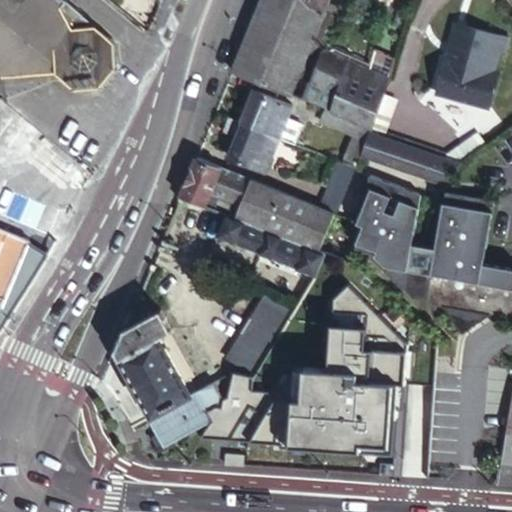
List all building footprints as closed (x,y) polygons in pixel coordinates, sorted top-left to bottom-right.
[(0,0),(0,74),(4,74),(59,66),(77,81),(102,79),(117,60),(117,37),(73,0),(0,0)] [(299,0),(262,0),(232,72),(292,95),(305,63),(315,68),(324,47),(337,16),(326,11),(299,0)] [(299,0),(326,11),(330,0),(299,0)] [(330,0),(326,11),(337,16),(344,0),(330,0)] [(457,20),(448,54),(455,50),(462,21),(457,20)] [(462,21),(455,50),(448,54),(439,90),(492,104),(500,68),(495,66),(500,44),(506,46),(509,33),(462,21)] [(315,68),(302,99),(327,108),(372,127),(374,122),(392,76),(324,47),(315,68)] [(256,91),(243,123),(280,138),(287,120),(293,105),(256,91)] [(398,96),(386,92),(374,122),(387,127),(398,96)] [(355,136),(343,163),(355,168),(358,162),(363,150),(370,132),(372,127),(327,108),(321,122),(355,136)] [(243,123),(228,117),(222,134),(237,140),(243,123)] [(287,120),(280,138),(296,144),(303,126),(287,120)] [(243,123),(237,140),(230,157),(266,172),(280,138),(243,123)] [(440,180),(457,167),(370,132),(363,150),(407,167),(440,180)] [(220,168),(196,158),(186,182),(210,192),(220,168)] [(297,182),(292,196),(337,213),(345,192),(355,168),(343,163),(330,195),(297,182)] [(292,196),(220,168),(210,192),(240,203),(235,217),(328,253),(350,261),(356,247),(365,225),(354,220),(337,213),(292,196)] [(428,299),(427,302),(449,305),(464,308),(476,310),(479,310),(511,316),(511,266),(483,261),(486,242),(440,233),(439,239),(438,248),(414,243),(423,194),(372,174),(354,220),(365,225),(356,247),(372,253),(370,256),(413,296),(428,299)] [(210,192),(186,182),(180,196),(205,205),(210,192)] [(448,193),(441,225),(440,233),(486,242),(494,201),(448,193)] [(315,274),(328,253),(235,217),(227,214),(218,235),(315,274)] [(0,298),(3,300),(29,236),(0,223),(0,298)] [(359,446),(360,439),(389,441),(393,383),(404,382),(406,351),(407,344),(350,284),(337,298),(334,324),(331,370),(307,367),(298,366),(295,397),(292,441),(359,446)] [(225,356),(250,371),(289,307),(264,292),(225,356)] [(464,308),(449,305),(466,326),(478,315),(479,310),(476,310),(464,308)] [(160,307),(125,327),(116,349),(139,390),(160,378),(174,402),(196,388),(186,373),(181,376),(157,336),(172,328),(160,307)] [(203,435),(251,440),(290,443),(292,441),(295,397),(298,366),(280,392),(252,390),(254,376),(235,373),(230,398),(225,399),(223,408),(218,407),(207,412),(211,419),(212,422),(203,435)] [(160,378),(139,390),(153,413),(174,402),(160,378)] [(210,379),(196,388),(174,402),(153,413),(149,415),(167,445),(211,419),(207,412),(218,407),(223,408),(225,399),(210,379)] [(511,435),(506,435),(501,463),(511,464),(511,435)] [(511,464),(501,463),(499,480),(511,480),(511,464)]
